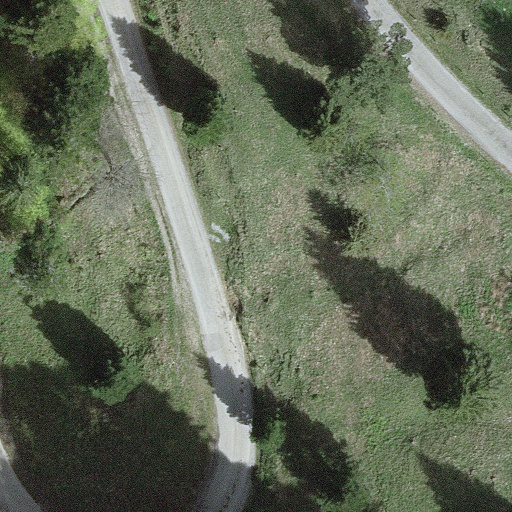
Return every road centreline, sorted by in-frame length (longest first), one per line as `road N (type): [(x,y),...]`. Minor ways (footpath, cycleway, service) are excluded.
road 1 (unclassified): [(217,511),(235,449),(227,355),(113,0)]
road 2 (unclassified): [(368,0),(511,150)]
